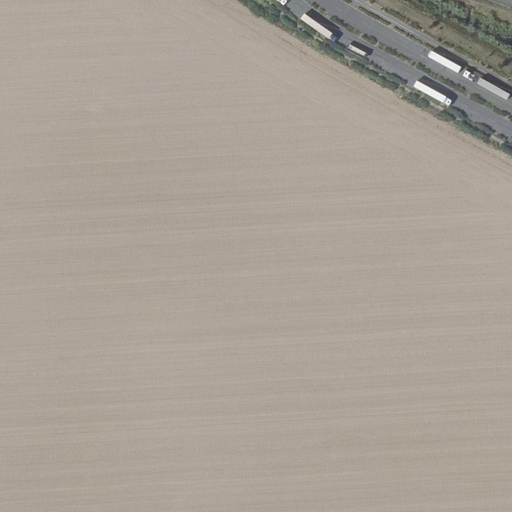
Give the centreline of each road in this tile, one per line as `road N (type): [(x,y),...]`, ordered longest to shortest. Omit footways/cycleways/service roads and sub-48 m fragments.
road 1 (tertiary): [(290,0),(511,134)]
road 2 (tertiary): [(511,106),(324,0)]
